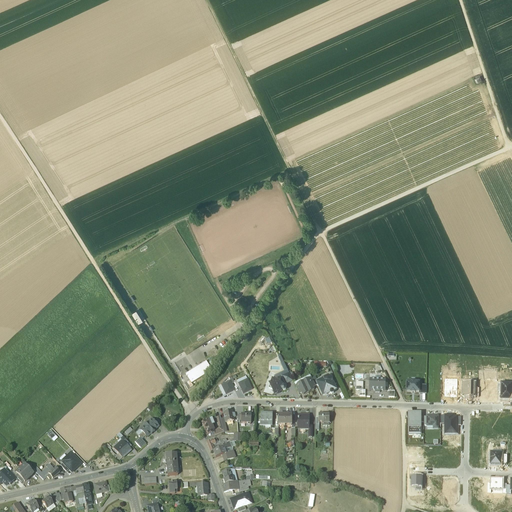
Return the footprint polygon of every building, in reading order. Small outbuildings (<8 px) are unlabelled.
[(208,364),(188,376),(190,381),(192,384),(212,371),(208,364)] [(289,374),(283,377),(286,384),(293,381),(289,374)] [(283,377),(276,380),(272,379),(271,382),(269,383),(270,385),(269,389),(273,390),(274,394),(283,391),(284,391),(286,390),(286,388),(285,387),(284,386),(286,384),(283,377)] [(324,380),(317,384),(317,385),(317,387),(319,387),(323,396),(329,394),(330,394),(332,395),(333,394),(334,393),(333,392),(336,391),(336,390),(332,383),(332,382),(332,380),(331,379),(328,377),(324,379),(324,380)] [(247,380),(238,384),(240,387),(243,394),(252,390),(247,380)] [(309,380),(303,382),(308,393),(314,391),(313,388),(309,380)] [(385,381),(370,381),(370,391),(375,391),(375,393),(380,393),(380,391),(385,392),(385,381)] [(230,382),(221,386),(226,395),(235,391),(232,384),(230,382)] [(303,382),(298,385),(302,393),(303,396),(308,393),(303,382)] [(415,393),(419,393),(419,386),(420,383),(415,383),(415,382),(411,382),(411,383),(407,383),(407,392),(411,393),(415,393)] [(511,384),(500,384),(500,394),(500,403),(511,403),(511,384)] [(489,400),(489,399),(493,399),(493,397),(493,388),(482,388),(482,399),(486,399),(486,400),(489,400)] [(231,411),(223,413),(224,419),(225,423),(233,422),(233,418),(235,418),(234,414),(232,414),(231,411)] [(421,434),(421,423),(421,414),(409,414),(409,434),(421,434)] [(251,416),(241,415),(241,421),(241,424),(251,425),(251,416)] [(272,415),(260,415),(260,426),(272,426),(272,415)] [(309,416),(298,416),(298,430),(309,430),(309,427),(309,416)] [(427,418),(427,426),(434,426),(434,429),(438,429),(438,416),(427,416),(427,418)] [(453,435),(457,435),(457,418),(451,418),(451,416),(445,416),(445,425),(447,425),(447,433),(453,433),(453,435)] [(152,420),(148,423),(146,423),(144,425),(144,427),(140,430),(145,436),(147,437),(150,434),(151,434),(154,431),(154,430),(158,427),(152,420)] [(212,420),(201,424),(203,429),(211,426),(214,425),(212,420)] [(211,426),(203,429),(206,437),(210,435),(211,436),(214,435),(213,432),(211,426)] [(142,440),(145,436),(140,430),(136,434),(140,438),(142,440)] [(51,431),(48,435),(54,441),(57,437),(51,431)] [(146,445),(142,440),(140,438),(135,443),(141,450),(146,445)] [(216,444),(212,446),(214,451),(222,448),(222,447),(225,446),(223,441),(218,443),(218,444),(216,444)] [(123,443),(114,450),(122,459),(131,451),(125,444),(123,442),(123,443)] [(214,451),(212,452),(215,458),(224,455),(222,451),(224,451),(222,448),(214,451)] [(77,468),(81,464),(71,453),(66,457),(67,458),(62,463),(63,464),(69,470),(71,473),(77,468)] [(176,454),(166,455),(167,477),(178,476),(176,454)] [(472,454),(472,466),(484,467),(484,454),(472,454)] [(501,455),(491,455),(491,466),(496,466),(496,465),(501,465),(501,456),(501,455)] [(69,470),(63,464),(60,466),(66,473),(69,470)] [(25,467),(24,465),(20,469),(29,479),(33,475),(25,467)] [(34,471),(28,465),(25,467),(32,473),(34,471)] [(53,470),(50,472),(48,469),(42,474),(46,479),(47,478),(49,480),(52,478),(52,479),(60,473),(59,472),(61,470),(59,467),(56,469),(55,468),(53,470)] [(29,479),(20,469),(16,473),(17,475),(23,481),(25,482),(29,479)] [(230,470),(221,473),(223,481),(232,479),(230,470)] [(8,476),(4,471),(0,474),(0,475),(1,476),(0,476),(0,480),(2,483),(6,487),(9,484),(10,485),(14,481),(8,476)] [(40,472),(40,473),(38,475),(43,481),(46,479),(42,474),(40,472)] [(16,479),(11,473),(8,476),(14,481),(16,479)] [(23,481),(17,475),(15,477),(21,483),(23,481)] [(237,483),(236,483),(237,487),(239,493),(248,491),(247,481),(246,481),(237,483)] [(503,481),(491,481),(491,485),(491,491),(503,491),(503,485),(503,481)] [(105,483),(94,486),(96,495),(101,494),(107,492),(106,487),(105,483)] [(224,485),(223,485),(224,493),(232,492),(231,488),(237,487),(236,483),(233,484),(224,485)] [(206,485),(197,485),(198,497),(207,496),(206,485)] [(82,487),(75,488),(76,495),(77,495),(84,493),(82,487)] [(70,488),(60,490),(62,498),(63,497),(67,496),(66,493),(71,491),(70,488)] [(59,494),(54,496),(53,498),(53,499),(59,504),(61,501),(60,498),(59,494)] [(236,498),(230,500),(234,511),(237,510),(244,507),(252,505),(248,494),(243,495),(236,498)] [(67,496),(63,497),(64,501),(65,505),(72,503),(70,496),(67,496)] [(51,501),(49,498),(48,498),(42,502),(47,509),(53,505),(51,501)] [(33,501),(26,506),(30,511),(33,511),(38,509),(33,501)]
